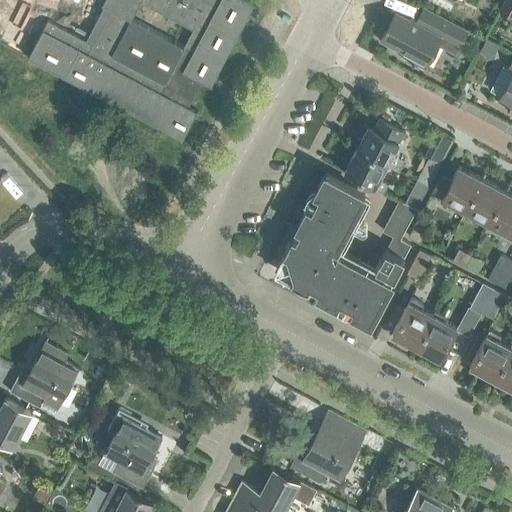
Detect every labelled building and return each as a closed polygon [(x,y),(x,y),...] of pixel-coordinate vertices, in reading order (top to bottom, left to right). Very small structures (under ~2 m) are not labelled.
[(103,0),(102,2),(105,4),(87,38),(48,18),(39,35),(28,56),(182,138),(198,108),(189,103),(202,78),(212,84),(256,2),(251,0),(103,0)] [(511,0),(504,0),(501,8),(511,14),(511,0)] [(456,52),(468,29),(424,7),(416,21),(396,11),(382,38),(405,50),(401,57),(424,69),(437,43),(456,52)] [(469,41),(471,47),(477,50),(482,40),(472,35),(469,41)] [(498,45),(486,38),(479,51),(491,58),(498,45)] [(511,61),(509,66),(511,67),(511,75),(498,103),(511,110),(511,61)] [(357,146),(356,148),(386,164),(398,170),(399,168),(404,159),(392,152),(399,139),(404,129),(381,116),(375,127),(369,124),(357,146)] [(433,140),(434,145),(439,148),(443,147),(446,142),(445,137),(441,135),(436,136),(433,140)] [(345,169),(345,170),(383,190),(387,183),(379,178),(386,164),(356,148),(345,169)] [(429,157),(418,178),(429,184),(441,162),(429,157)] [(443,196),(466,208),(483,177),(460,164),(453,176),(442,170),(432,189),(443,196)] [(294,275),(293,277),(292,279),(309,288),(311,284),(321,289),(319,293),(336,303),(339,299),(355,308),(353,312),(371,321),(392,282),(335,251),(365,195),(326,174),(316,191),(320,193),(311,210),(307,208),(298,226),(302,228),(296,238),(292,236),(284,252),(288,254),(294,275)] [(483,177),(466,208),(490,221),(507,190),(483,177)] [(405,202),(417,208),(429,184),(418,178),(405,202)] [(490,221),(503,228),(499,235),(511,242),(511,192),(507,190),(490,221)] [(399,199),(396,205),(413,214),(417,208),(405,202),(399,199)] [(413,214),(396,205),(393,210),(410,219),(413,214)] [(393,210),(390,216),(407,225),(410,219),(393,210)] [(436,217),(422,210),(409,236),(422,243),(436,217)] [(390,216),(387,222),(404,231),(407,225),(390,216)] [(387,222),(383,229),(400,239),(410,244),(407,250),(407,251),(411,244),(401,238),(404,231),(387,222)] [(376,266),(395,276),(405,257),(404,257),(407,251),(407,250),(397,245),(394,251),(386,247),(376,266)] [(466,266),(472,255),(457,246),(451,258),(466,266)] [(419,278),(432,254),(420,248),(408,272),(419,278)] [(500,284),(511,260),(511,259),(499,253),(487,277),(500,284)] [(472,255),(466,266),(476,272),(482,260),(472,255)] [(511,260),(500,284),(510,289),(511,285),(511,260)] [(483,282),(470,306),(481,312),(494,288),(483,282)] [(494,288),(481,312),(483,313),(492,318),(505,293),(500,291),(496,289),(494,288)] [(418,344),(435,313),(424,307),(426,303),(414,297),(395,332),(418,344)] [(437,309),(435,313),(418,344),(442,358),(459,326),(447,320),(449,316),(437,309)] [(496,377),(511,347),(511,346),(501,341),(504,336),(492,330),(473,365),(496,377)] [(12,390),(12,391),(42,406),(43,405),(54,412),(78,366),(65,359),(68,353),(46,341),(43,347),(29,374),(23,371),(12,390)] [(511,347),(496,377),(511,385),(511,347)] [(0,440),(1,439),(15,446),(35,410),(15,399),(10,397),(0,414),(0,440)] [(148,462),(162,436),(125,416),(105,452),(122,461),(116,471),(146,486),(157,466),(148,462)] [(343,479),(362,444),(324,424),(311,449),(303,445),(292,466),(322,482),(328,471),(343,479)] [(244,479),(231,502),(250,511),(268,511),(269,510),(272,511),(285,511),(295,495),(309,503),(317,487),(303,480),(276,466),(264,490),(244,479)] [(116,481),(99,511),(148,511),(154,501),(138,493),(128,487),(116,481)] [(452,511),(455,506),(418,485),(403,511),(452,511)] [(250,511),(231,502),(226,511),(250,511)]
